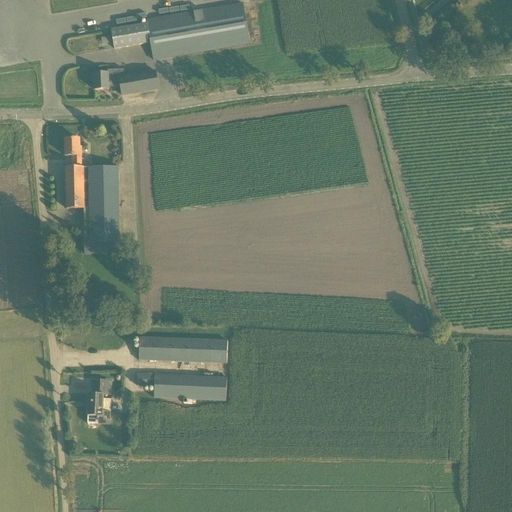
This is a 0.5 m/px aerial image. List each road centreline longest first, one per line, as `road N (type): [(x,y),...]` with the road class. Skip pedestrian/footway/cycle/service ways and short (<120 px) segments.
road 1 (unclassified): [(64,511),(35,117)]
road 2 (unclassified): [(35,117),(418,79)]
